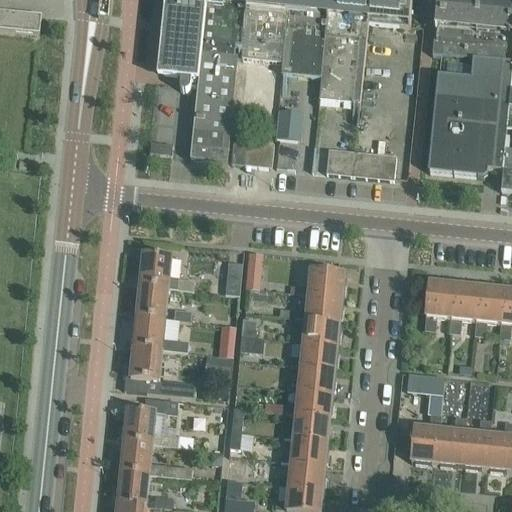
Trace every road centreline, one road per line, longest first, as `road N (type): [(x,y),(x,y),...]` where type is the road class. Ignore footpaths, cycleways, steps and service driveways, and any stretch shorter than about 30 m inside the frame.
road 1 (residential): [(394,227),(70,192)]
road 2 (residential): [(411,511),(368,507),(394,227)]
road 3 (tertiary): [(38,511),(70,192)]
road 4 (tertiary): [(70,192),(86,57)]
